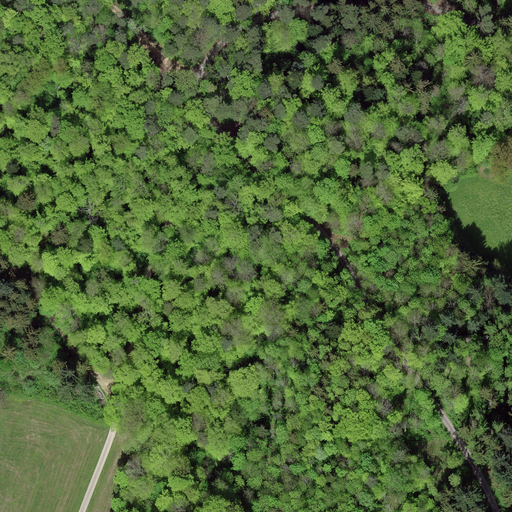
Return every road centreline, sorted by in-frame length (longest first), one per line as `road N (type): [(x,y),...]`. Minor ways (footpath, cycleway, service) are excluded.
road 1 (unclassified): [(225,135),(340,247),(411,370),(467,446),(497,511)]
road 2 (residential): [(88,511),(147,296),(190,193),(225,135)]
road 3 (unclassified): [(205,115),(214,56),(229,37),(267,17),(324,4),(403,3),(448,13),(511,43)]
road 4 (track): [(215,126),(382,55),(423,30),(434,10)]
road 5 (track): [(123,402),(70,349),(0,252)]
road 6 (track): [(366,61),(413,75),(485,173)]
road 7 (track): [(113,0),(205,115)]
